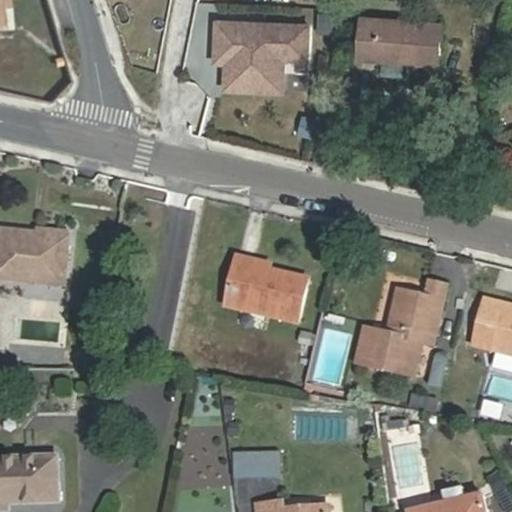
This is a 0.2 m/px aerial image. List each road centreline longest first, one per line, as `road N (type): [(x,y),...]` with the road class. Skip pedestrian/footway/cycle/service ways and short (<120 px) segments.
road 1 (residential): [(511,242),(100,144)]
road 2 (residential): [(100,144),(98,62),(78,0)]
